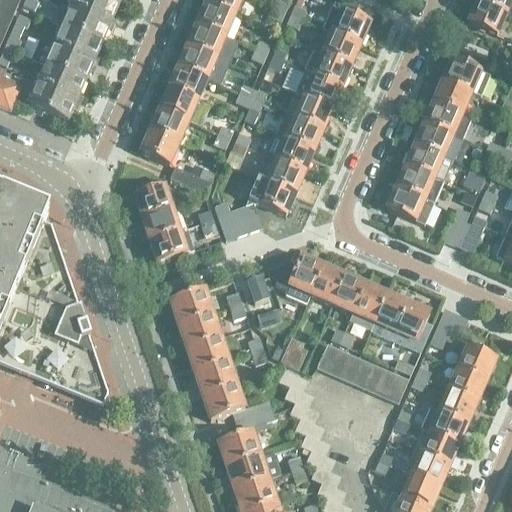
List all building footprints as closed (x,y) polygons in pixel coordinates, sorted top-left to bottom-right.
[(21,0),(0,0),(0,2),(17,10),(21,0)] [(111,24),(117,10),(94,0),(76,0),(71,13),(62,9),(53,28),(63,32),(101,49),(107,34),(110,36),(111,35),(109,33),(112,27),(114,27),(115,25),(111,24)] [(94,0),(117,10),(121,0),(94,0)] [(234,20),(242,0),(209,0),(206,7),(234,20)] [(506,17),(511,2),(511,0),(479,0),(477,5),(506,17)] [(38,6),(35,5),(26,1),(23,9),(35,14),(38,6)] [(0,15),(12,21),(17,10),(0,2),(0,15)] [(285,17),(289,7),(277,2),(273,11),(285,17)] [(496,39),(506,17),(477,5),(468,27),(496,39)] [(225,42),(234,20),(206,7),(196,29),(225,42)] [(294,10),(290,19),(302,24),(306,15),(294,10)] [(281,25),(285,17),(273,11),(269,20),(281,25)] [(369,27),(341,15),(332,11),(322,33),(332,37),(360,49),(369,27)] [(0,29),(7,32),(12,21),(0,15),(0,29)] [(31,23),(19,18),(15,26),(24,30),(27,31),(31,23)] [(298,33),(302,24),(290,19),(286,28),(298,33)] [(21,37),(24,30),(15,26),(12,33),(21,37)] [(215,63),(225,42),(196,29),(187,50),(215,63)] [(94,63),(101,49),(63,32),(46,71),(84,87),(90,72),(93,75),(94,73),(92,72),(95,65),(98,66),(98,64),(94,63)] [(18,43),(21,37),(12,33),(9,40),(18,43)] [(350,72),(360,49),(332,37),(322,59),(350,72)] [(21,45),(18,43),(9,40),(6,48),(18,53),(21,45)] [(266,59),(270,50),(258,45),(254,54),(266,59)] [(206,84),(215,63),(187,50),(178,72),(206,84)] [(16,57),(4,52),(0,60),(9,64),(12,65),(16,57)] [(275,52),(271,61),(283,67),(287,58),(275,52)] [(262,68),(266,59),(254,54),(250,63),(262,68)] [(341,92),(350,72),(322,59),(313,55),(304,76),(313,80),(341,92)] [(0,68),(6,71),(9,64),(0,60),(0,61),(0,68)] [(279,76),(283,67),(271,61),(268,71),(279,76)] [(452,63),(443,85),(471,97),(480,101),(490,79),(452,63)] [(78,102),(84,87),(46,71),(37,90),(14,80),(10,88),(18,92),(13,103),(66,127),(74,111),(77,113),(78,112),(76,110),(79,103),(81,104),(81,102),(78,102)] [(197,105),(206,84),(178,72),(168,93),(197,105)] [(0,84),(3,75),(0,73),(0,110),(9,114),(9,113),(13,103),(18,92),(10,88),(0,84)] [(14,80),(3,75),(0,84),(10,88),(14,80)] [(332,114),(341,92),(313,80),(304,101),(332,114)] [(462,119),(471,97),(443,85),(433,106),(462,119)] [(250,103),(254,94),(242,89),(239,98),(250,103)] [(188,126),(197,105),(168,93),(159,113),(188,126)] [(266,99),(257,95),(254,94),(250,103),(262,108),(266,99)] [(246,112),(250,103),(239,98),(234,107),(246,112)] [(323,135),(332,114),(304,101),(295,122),(323,135)] [(511,115),(511,104),(505,102),(501,111),(511,115)] [(258,117),(262,108),(250,103),(246,112),(258,117)] [(452,141),(462,119),(433,106),(424,128),(452,141)] [(509,125),(511,118),(511,115),(501,111),(497,120),(509,125)] [(179,147),(188,126),(159,113),(150,135),(179,147)] [(313,156),(323,135),(295,122),(285,118),(276,139),(285,143),(313,156)] [(443,162),(452,141),(424,128),(415,149),(443,162)] [(230,144),(234,135),(222,130),(218,139),(230,144)] [(169,169),(179,147),(150,135),(141,157),(169,169)] [(251,143),(239,137),(235,147),(247,152),(251,143)] [(226,153),(230,144),(218,139),(214,148),(226,153)] [(304,177),(313,156),(285,143),(276,165),(304,177)] [(501,151),(497,149),(489,146),(485,155),(497,160),(501,151)] [(243,161),(247,152),(235,147),(231,156),(243,161)] [(434,183),(443,162),(415,149),(405,170),(434,183)] [(511,158),(511,155),(501,151),(497,160),(509,165),(511,158)] [(493,169),(497,160),(485,155),(481,164),(493,169)] [(509,165),(497,160),(493,169),(505,174),(509,165)] [(295,198),(304,177),(276,165),(267,186),(295,198)] [(443,187),(434,183),(405,170),(396,192),(434,208),(443,187)] [(211,187),(199,182),(176,172),(171,184),(194,194),(196,191),(207,196),(211,187)] [(203,173),(199,182),(211,187),(215,178),(203,173)] [(295,198),(267,186),(258,182),(246,210),(253,208),(255,207),(285,220),(295,198)] [(476,201),(480,192),(468,187),(464,196),(476,201)] [(135,201),(142,224),(172,214),(164,190),(135,201)] [(424,230),(434,208),(396,192),(386,214),(424,230)] [(486,194),(482,204),(493,209),(498,200),(486,194)] [(472,210),(476,201),(464,196),(460,205),(472,210)] [(0,349),(1,350),(42,249),(36,246),(43,230),(48,217),(0,197),(0,349)] [(490,218),(493,209),(482,204),(478,213),(490,218)] [(214,211),(217,220),(230,216),(226,207),(214,211)] [(246,210),(241,212),(249,236),(261,232),(253,208),(246,210)] [(249,236),(241,212),(230,216),(238,240),(249,236)] [(457,212),(453,221),(465,227),(469,218),(457,212)] [(179,235),(172,214),(142,224),(150,245),(179,235)] [(213,224),(210,214),(198,218),(201,228),(213,224)] [(238,240),(230,216),(217,220),(225,244),(238,240)] [(474,220),(470,229),(482,234),(486,225),(474,220)] [(455,250),(465,227),(453,221),(443,244),(455,250)] [(216,233),(213,224),(201,228),(204,237),(216,233)] [(472,257),(482,234),(470,229),(460,252),(472,257)] [(186,232),(179,235),(150,245),(157,268),(194,255),(186,232)] [(511,268),(511,241),(506,239),(505,239),(496,261),(511,268)] [(310,299),(323,271),(301,261),(296,272),(285,267),(275,289),(286,294),(284,299),(306,308),(310,299)] [(332,308),(344,280),(323,271),(310,299),(332,308)] [(353,317),(365,290),(344,280),(332,308),(353,317)] [(268,302),(262,282),(261,281),(247,286),(254,307),(268,302)] [(374,327),(386,299),(365,290),(353,317),(374,327)] [(176,317),(180,329),(212,318),(204,294),(170,306),(174,318),(176,317)] [(242,308),(238,296),(225,300),(230,312),(242,308)] [(391,345),(408,308),(386,299),(374,327),(370,336),(391,345)] [(246,320),(242,308),(230,312),(234,324),(246,320)] [(429,318),(408,308),(391,345),(391,346),(419,359),(432,330),(425,327),(429,318)] [(261,319),(266,330),(284,321),(279,310),(261,319)] [(94,354),(80,312),(65,317),(53,344),(72,352),(84,357),(91,355),(94,354)] [(446,343),(455,320),(443,315),(434,338),(446,343)] [(220,342),(212,318),(180,329),(178,329),(182,342),(184,341),(188,352),(220,342)] [(457,348),(467,325),(455,320),(446,343),(457,348)] [(339,348),(345,337),(335,333),(330,344),(339,348)] [(354,340),(345,337),(339,348),(348,352),(354,340)] [(442,352),(446,343),(434,338),(430,347),(442,352)] [(247,345),(251,357),(263,353),(259,341),(247,345)] [(228,365),(220,342),(188,352),(186,353),(190,365),(192,365),(196,376),(194,376),(194,377),(228,365)] [(329,378),(339,354),(327,349),(317,372),(329,378)] [(280,366),(285,354),(276,350),(271,362),(280,366)] [(467,352),(458,373),(486,386),(495,364),(467,352)] [(267,365),(263,353),(251,357),(255,369),(267,365)] [(294,358),(285,354),(280,366),(289,370),(294,358)] [(340,383),(350,359),(339,354),(329,378),(340,383)] [(352,388),(362,364),(350,359),(340,383),(352,388)] [(363,392),(373,369),(362,364),(352,388),(363,392)] [(236,389),(228,365),(194,377),(198,389),(200,388),(204,399),(202,400),(236,389)] [(375,397),(385,374),(373,369),(363,392),(375,397)] [(419,371),(415,381),(427,386),(431,376),(419,371)] [(476,407),(486,386),(458,373),(448,395),(476,407)] [(386,402),(396,379),(385,374),(375,397),(386,402)] [(307,385),(284,375),(279,386),(290,391),(302,397),(303,396),(307,385)] [(398,407),(407,387),(408,384),(396,379),(386,402),(398,407)] [(423,395),(427,386),(415,381),(411,389),(423,395)] [(244,413),(236,389),(202,400),(210,425),(233,417),(232,417),(244,413)] [(313,401),(303,396),(302,397),(290,391),(285,402),(295,407),(308,413),(308,412),(313,401)] [(467,429),(476,407),(448,395),(439,416),(467,429)] [(236,429),(273,416),(268,404),(244,413),(232,417),(233,417),(236,429)] [(319,417),(308,412),(308,413),(295,407),(290,419),(301,423),(313,429),(314,428),(319,417)] [(458,450),(467,429),(439,416),(430,412),(420,434),(429,438),(430,438),(458,450)] [(401,414),(397,423),(409,428),(413,419),(401,414)] [(277,429),(273,416),(236,429),(240,440),(252,436),(252,437),(277,429)] [(324,433),(314,428),(313,429),(301,423),(296,434),(306,439),(318,445),(319,444),(324,433)] [(405,437),(409,428),(397,423),(393,432),(405,437)] [(260,460),(252,437),(252,436),(240,440),(218,448),(226,472),(260,460)] [(449,471),(458,450),(430,438),(429,438),(420,459),(449,471)] [(330,449),(319,444),(318,445),(306,439),(301,450),(311,455),(324,461),(324,460),(330,449)] [(335,465),(324,460),(324,461),(311,455),(306,466),(317,471),(330,477),(330,476),(335,465)] [(382,456),(378,466),(390,471),(394,462),(382,456)] [(439,492),(449,471),(420,459),(411,480),(439,492)] [(0,511),(83,511),(37,493),(38,491),(33,489),(39,477),(0,460),(0,511)] [(268,484),(260,460),(226,472),(228,472),(232,483),(230,484),(234,495),(268,484)] [(287,464),(291,476),(304,472),(300,460),(287,464)] [(387,480),(390,471),(378,466),(375,475),(387,480)] [(340,481),(330,476),(330,477),(317,471),(312,482),(322,487),(335,493),(335,492),(340,481)] [(308,484),(304,472),(291,476),(295,488),(308,484)] [(426,511),(430,511),(439,492),(411,480),(402,501),(426,511)] [(263,511),(276,508),(268,484),(234,495),(234,496),(236,495),(240,506),(238,507),(239,511),(263,511)] [(346,497),(335,492),(335,493),(322,487),(317,498),(328,503),(340,509),(341,508),(346,497)] [(426,511),(402,501),(397,511),(426,511)] [(349,511),(341,508),(340,509),(328,503),(323,511),(349,511)]
